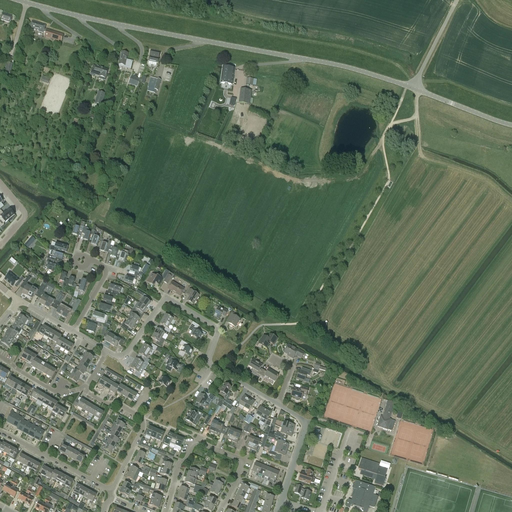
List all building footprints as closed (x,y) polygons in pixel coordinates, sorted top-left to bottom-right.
[(3,13),(1,20),(10,23),(13,15),(3,13)] [(46,29),(46,30),(44,30),(45,24),(32,21),(30,28),(32,29),(32,30),(34,31),(35,30),(43,32),(45,33),(44,37),(61,43),(63,35),(46,29)] [(149,62),(148,65),(156,66),(157,63),(160,52),(150,50),(148,62),(149,62)] [(128,54),(122,52),(119,65),(125,66),(128,54)] [(9,57),(8,63),(7,63),(5,72),(11,74),(13,64),(11,64),(12,57),(9,57)] [(96,66),(96,67),(93,66),(90,74),(95,75),(95,73),(100,75),(100,77),(105,79),(108,70),(96,66)] [(223,67),(221,84),(232,85),(234,69),(223,67)] [(138,79),(137,79),(131,76),(128,83),(134,86),(135,86),(138,79)] [(152,93),(155,94),(156,91),(158,91),(161,80),(157,79),(151,78),(148,88),(153,90),(152,93)] [(241,89),(238,104),(250,105),(252,91),(241,89)] [(105,94),(98,92),(94,104),(101,106),(105,94)] [(0,215),(0,221),(3,225),(8,221),(9,222),(12,219),(11,218),(14,216),(9,211),(4,215),(1,217),(0,215)] [(82,232),(84,227),(80,226),(79,228),(75,226),(72,235),(78,236),(79,231),(82,232)] [(83,240),(89,242),(91,233),(88,233),(89,232),(88,231),(88,230),(88,229),(84,227),(82,232),(82,234),(85,235),(83,240)] [(98,237),(97,237),(97,236),(97,235),(97,234),(96,234),(96,233),(95,232),(94,232),(95,230),(93,229),(92,231),(91,233),(89,242),(88,243),(91,244),(97,246),(99,238),(98,237)] [(32,237),(25,245),(28,248),(35,240),(32,237)] [(110,246),(111,244),(111,242),(109,241),(108,243),(107,243),(106,244),(102,243),(99,251),(105,253),(107,248),(109,249),(110,246)] [(61,253),(62,251),(67,252),(68,247),(56,243),(55,247),(53,247),(52,251),(55,252),(56,252),(61,254),(61,253)] [(117,255),(118,250),(116,250),(117,248),(116,247),(112,246),(110,246),(109,249),(109,250),(112,251),(110,257),(116,258),(117,255)] [(120,251),(118,250),(117,255),(120,256),(118,261),(124,263),(127,255),(128,255),(129,253),(123,251),(123,254),(122,253),(123,250),(120,250),(120,251)] [(52,260),(56,262),(57,259),(62,260),(64,255),(61,253),(61,254),(56,252),(55,252),(52,251),(51,251),(50,255),(49,255),(48,259),(52,260)] [(52,263),(52,260),(48,259),(46,259),(44,268),(44,269),(46,269),(47,268),(55,271),(57,265),(52,263)] [(134,276),(137,276),(137,277),(139,277),(140,273),(138,272),(140,268),(132,265),(130,271),(135,273),(134,276)] [(4,279),(13,287),(18,282),(20,284),(24,279),(22,277),(18,281),(9,273),(4,279)] [(66,280),(68,275),(62,273),(59,281),(64,283),(62,288),(65,289),(66,285),(67,286),(69,281),(66,280)] [(156,282),(160,285),(163,280),(156,276),(156,277),(151,274),(147,282),(153,287),(156,282)] [(137,276),(134,276),(132,275),(131,278),(126,276),(124,282),(132,284),(134,280),(136,281),(137,277),(137,276)] [(168,275),(166,278),(163,282),(167,285),(172,277),(168,275)] [(71,289),(75,290),(76,287),(77,285),(74,284),(76,279),(70,277),(69,281),(67,286),(72,287),(71,289)] [(88,281),(82,279),(81,283),(79,288),(76,287),(75,290),(75,292),(79,293),(80,291),(84,293),(86,285),(88,281)] [(184,290),(172,282),(168,289),(180,297),(184,290)] [(22,293),(28,297),(33,288),(28,284),(24,290),(22,293)] [(116,295),(118,296),(118,293),(120,294),(121,288),(110,284),(108,290),(113,292),(113,294),(116,295)] [(33,288),(28,297),(27,298),(30,300),(31,298),(32,300),(35,296),(38,290),(33,288)] [(196,300),(199,295),(194,292),(189,289),(186,294),(190,296),(187,300),(187,301),(193,305),(196,300)] [(142,300),(140,304),(147,309),(151,303),(148,301),(149,298),(144,295),(137,290),(136,293),(140,295),(143,297),(142,298),(143,298),(142,300)] [(59,294),(55,301),(58,302),(62,296),(64,292),(61,291),(59,294)] [(39,303),(44,306),(49,297),(50,297),(45,294),(44,295),(39,303)] [(114,300),(116,295),(113,294),(111,294),(110,297),(105,295),(103,301),(106,302),(111,303),(113,299),(114,300)] [(55,300),(49,297),(44,306),(49,309),(51,307),(52,307),(55,301),(55,300)] [(114,304),(111,303),(106,302),(105,305),(100,303),(98,309),(99,309),(99,310),(104,311),(110,312),(111,308),(113,309),(114,304)] [(61,316),(66,307),(62,304),(58,311),(56,313),(61,316)] [(134,308),(133,310),(139,314),(140,312),(143,314),(147,309),(140,304),(136,309),(134,308)] [(67,307),(61,316),(66,319),(72,310),(67,307)] [(228,312),(225,310),(224,310),(219,307),(213,316),(219,320),(222,315),(225,317),(228,312)] [(131,317),(128,320),(135,325),(139,319),(137,317),(139,314),(133,310),(132,310),(128,315),(131,317)] [(97,319),(96,322),(102,324),(105,324),(106,321),(104,321),(105,315),(94,312),(92,317),(97,319)] [(235,327),(240,319),(236,317),(237,315),(232,313),(228,319),(231,320),(229,324),(235,327)] [(25,325),(27,321),(29,322),(31,319),(24,315),(23,317),(20,316),(18,319),(17,318),(16,320),(25,325)] [(165,315),(162,320),(170,324),(173,320),(176,322),(178,319),(173,316),(171,319),(165,315)] [(16,322),(14,326),(22,330),(25,325),(16,320),(15,321),(16,322)] [(135,325),(128,320),(126,323),(124,321),(121,326),(122,327),(122,328),(124,330),(125,329),(128,331),(130,329),(132,330),(133,328),(134,329),(136,326),(135,325)] [(160,324),(166,328),(164,330),(169,333),(171,330),(168,329),(170,324),(162,320),(160,324)] [(97,327),(99,327),(100,328),(102,324),(96,322),(95,322),(94,324),(89,323),(86,331),(95,334),(97,327)] [(197,328),(191,325),(188,330),(192,332),(190,335),(199,340),(202,335),(196,331),(197,328)] [(10,330),(17,334),(19,335),(22,330),(14,326),(12,329),(11,328),(10,330)] [(39,333),(44,336),(48,329),(44,326),(39,333)] [(7,332),(6,333),(15,339),(17,334),(10,330),(10,329),(8,333),(7,332)] [(44,336),(48,339),(53,331),(48,329),(44,336)] [(157,329),(154,334),(162,339),(165,334),(168,336),(169,333),(164,330),(163,333),(157,329)] [(53,331),(48,339),(53,341),(57,334),(53,331)] [(105,342),(111,345),(115,337),(109,334),(110,333),(107,332),(104,337),(107,339),(105,342)] [(6,336),(4,339),(12,343),(15,339),(6,333),(5,335),(6,336)] [(53,341),(57,344),(61,338),(62,337),(57,334),(53,341)] [(161,347),(163,345),(159,343),(162,339),(154,334),(152,338),(157,342),(156,344),(161,347)] [(262,344),(262,346),(266,349),(270,343),(274,345),(277,339),(269,335),(267,338),(263,336),(259,343),(262,344)] [(117,348),(118,345),(121,347),(124,342),(121,340),(121,341),(115,337),(111,345),(117,348)] [(56,346),(60,348),(65,341),(61,338),(57,344),(56,346)] [(12,343),(4,339),(2,342),(1,341),(0,342),(0,346),(5,349),(7,347),(9,348),(12,343)] [(65,341),(60,348),(69,354),(74,346),(65,341)] [(189,357),(193,351),(186,347),(188,345),(182,341),(180,345),(183,347),(181,352),(180,352),(178,354),(183,357),(185,354),(189,357)] [(141,350),(149,354),(152,350),(155,352),(156,350),(162,354),(164,351),(157,348),(157,347),(152,344),(150,349),(144,345),(141,350)] [(302,359),(305,354),(298,350),(298,351),(288,345),(284,353),(288,355),(287,356),(293,359),(296,355),(302,359)] [(143,360),(148,363),(150,361),(147,359),(149,354),(141,350),(139,354),(145,358),(143,360)] [(32,354),(26,351),(22,358),(27,361),(32,354)] [(32,364),(35,359),(36,359),(37,357),(32,354),(27,361),(32,364)] [(87,354),(84,358),(91,362),(94,358),(87,354)] [(169,360),(166,365),(177,371),(180,366),(174,362),(175,359),(170,356),(168,359),(169,360)] [(84,358),(81,362),(89,367),(91,362),(84,358)] [(31,366),(36,369),(40,362),(36,359),(35,359),(32,364),(31,366)] [(146,366),(148,363),(143,360),(142,363),(136,360),(133,364),(144,370),(146,366)] [(259,375),(260,376),(263,371),(260,369),(262,366),(252,360),(248,366),(258,372),(257,374),(259,375)] [(41,373),(46,365),(47,362),(45,361),(43,364),(40,362),(36,369),(41,373)] [(86,371),(89,367),(81,362),(79,367),(86,371)] [(133,364),(130,369),(136,372),(135,374),(140,378),(142,375),(144,370),(133,364)] [(41,373),(47,376),(51,368),(46,365),(41,373)] [(79,367),(76,371),(82,375),(83,376),(86,371),(79,367)] [(52,379),(56,371),(51,368),(47,376),(52,379)] [(6,379),(9,372),(4,369),(0,376),(0,381),(5,384),(7,380),(6,379)] [(263,371),(260,376),(264,378),(265,376),(275,382),(278,375),(269,369),(267,373),(263,371)] [(75,370),(72,375),(79,379),(82,375),(76,371),(75,370)] [(299,371),(296,379),(304,382),(306,375),(309,376),(311,371),(308,370),(307,373),(299,371)] [(79,379),(72,375),(69,379),(71,381),(76,384),(79,379)] [(6,385),(11,388),(16,380),(11,377),(6,385)] [(167,388),(170,382),(162,377),(159,383),(167,388)] [(99,385),(104,388),(108,381),(103,378),(99,385)] [(21,384),(16,380),(11,388),(17,391),(21,384)] [(104,388),(110,391),(114,384),(108,381),(104,388)] [(17,391),(22,394),(26,386),(21,384),(17,391)] [(117,392),(119,388),(114,384),(110,391),(116,395),(117,392)] [(225,384),(220,392),(226,395),(225,398),(227,399),(231,394),(228,393),(231,387),(225,384)] [(32,390),(26,386),(22,394),(27,397),(32,390)] [(117,392),(122,396),(126,389),(121,386),(119,388),(117,392)] [(306,396),(308,389),(301,388),(301,391),(293,389),(290,396),(295,398),(295,400),(296,401),(298,402),(299,401),(300,399),(301,400),(303,395),(306,396)] [(122,396),(127,399),(131,392),(126,389),(122,396)] [(32,397),(37,401),(41,393),(36,390),(32,397)] [(131,392),(127,399),(133,402),(137,395),(131,392)] [(41,393),(37,401),(43,404),(47,397),(41,393)] [(203,406),(208,398),(211,400),(212,397),(206,393),(205,393),(203,396),(201,394),(196,403),(203,406)] [(239,405),(244,408),(249,399),(244,396),(239,405)] [(43,404),(48,407),(52,400),(47,397),(43,404)] [(249,411),(255,402),(249,399),(244,408),(249,411)] [(57,405),(58,403),(58,402),(55,400),(55,401),(52,400),(48,407),(54,410),(57,405)] [(78,407),(83,410),(87,403),(82,400),(80,402),(77,400),(74,406),(76,407),(78,407)] [(391,420),(389,419),(395,404),(388,401),(382,417),(381,417),(377,426),(388,430),(391,420)] [(83,410),(82,412),(84,414),(85,411),(88,413),(92,406),(87,403),(83,410)] [(52,412),(58,415),(62,408),(57,405),(54,410),(52,412)] [(88,413),(94,416),(98,410),(92,406),(88,413)] [(256,415),(261,418),(267,409),(261,406),(256,415)] [(68,411),(62,408),(58,415),(63,419),(68,411)] [(266,421),(272,412),(267,409),(261,418),(266,421)] [(99,420),(104,413),(98,410),(94,416),(99,420)] [(7,422),(12,425),(17,417),(16,416),(13,414),(14,412),(12,411),(10,414),(11,414),(7,422)] [(191,411),(185,420),(193,425),(197,418),(199,420),(201,417),(191,411)] [(23,420),(22,419),(18,417),(19,415),(17,414),(16,416),(17,417),(12,425),(18,428),(23,420)] [(23,417),(22,419),(23,420),(18,428),(17,430),(23,433),(27,424),(26,423),(23,422),(25,418),(23,417)] [(127,423),(119,418),(116,422),(118,422),(117,424),(115,423),(114,425),(123,430),(124,428),(125,429),(127,427),(125,426),(127,423)] [(33,427),(32,426),(29,425),(30,422),(28,421),(26,423),(27,424),(23,433),(28,436),(33,427)] [(208,432),(214,434),(218,424),(212,422),(208,432)] [(284,422),(282,428),(293,432),(295,426),(284,422)] [(36,425),(33,424),(32,426),(33,427),(28,436),(34,439),(39,430),(38,429),(34,428),(36,425)] [(219,436),(221,434),(223,427),(224,426),(218,424),(214,434),(219,436)] [(113,431),(120,435),(121,433),(123,433),(124,431),(123,430),(114,425),(112,427),(111,430),(113,431)] [(146,435),(151,437),(155,429),(151,428),(152,427),(150,426),(146,435)] [(39,427),(38,429),(39,430),(34,439),(40,442),(45,433),(40,431),(41,428),(39,427)] [(280,438),(281,439),(283,435),(291,437),(293,432),(282,428),(280,433),(276,432),(276,434),(269,431),(268,434),(280,438)] [(151,437),(156,440),(160,430),(158,430),(158,431),(155,429),(151,437)] [(226,439),(231,441),(235,431),(230,429),(226,439)] [(165,434),(161,432),(162,431),(160,430),(156,440),(161,442),(165,434)] [(112,436),(117,439),(119,437),(120,438),(121,436),(120,435),(113,431),(111,433),(110,432),(108,434),(110,435),(112,436)] [(237,443),(241,433),(235,431),(231,441),(237,443)] [(167,438),(165,438),(162,444),(169,447),(170,444),(174,434),(173,434),(173,435),(169,434),(167,438)] [(170,444),(175,446),(179,438),(176,436),(176,435),(174,434),(170,444)] [(278,441),(276,447),(286,451),(288,445),(279,442),(280,438),(268,434),(268,436),(267,437),(274,439),(274,440),(278,441)] [(110,438),(109,437),(107,440),(116,445),(118,442),(119,443),(120,441),(117,439),(112,436),(110,438)] [(245,446),(251,449),(255,439),(249,437),(245,446)] [(182,439),(179,438),(175,446),(180,448),(185,439),(183,438),(182,439)] [(106,445),(107,445),(114,449),(115,450),(116,447),(116,448),(118,446),(116,445),(107,440),(106,439),(105,441),(104,441),(102,443),(106,445)] [(255,439),(251,449),(256,451),(260,441),(255,439)] [(4,453),(8,446),(6,445),(6,443),(4,442),(3,443),(2,445),(3,445),(0,449),(0,451),(2,452),(1,454),(3,455),(4,453)] [(8,457),(9,456),(13,448),(12,448),(10,447),(11,446),(9,444),(8,446),(4,453),(6,455),(6,456),(8,457)] [(60,452),(65,455),(69,448),(70,446),(67,445),(66,447),(63,445),(62,448),(60,451),(60,452)] [(114,449),(107,445),(106,445),(105,447),(103,446),(102,449),(104,450),(111,454),(112,451),(114,452),(115,450),(114,449)] [(13,447),(12,448),(13,448),(9,456),(11,457),(10,459),(15,461),(17,456),(15,455),(17,451),(15,450),(16,448),(13,447)] [(285,456),(286,451),(276,447),(274,453),(269,451),(268,454),(275,456),(276,454),(285,456)] [(70,458),(74,451),(69,448),(65,455),(70,458)] [(70,458),(76,461),(80,454),(81,452),(78,451),(77,453),(74,451),(70,458)] [(140,451),(137,457),(143,460),(146,454),(140,451)] [(155,455),(150,453),(147,458),(154,461),(155,458),(154,458),(155,455)] [(22,467),(23,465),(26,458),(24,456),(25,455),(23,454),(18,462),(20,464),(19,466),(22,467)] [(80,454),(76,461),(82,464),(86,457),(80,454)] [(26,458),(23,465),(25,466),(24,468),(26,469),(27,467),(31,460),(29,459),(30,457),(27,456),(26,458)] [(137,457),(134,462),(140,465),(144,467),(145,464),(141,463),(143,460),(137,457)] [(165,466),(164,469),(170,471),(172,465),(166,463),(167,459),(164,458),(162,457),(159,464),(162,465),(164,465),(165,466)] [(32,470),(36,462),(33,461),(34,460),(32,459),(31,460),(27,467),(30,469),(29,470),(31,472),(32,470)] [(384,478),(386,470),(378,468),(379,465),(361,459),(358,469),(361,470),(360,473),(363,474),(363,476),(375,480),(374,484),(382,486),(385,478),(384,478)] [(36,461),(36,462),(32,470),(34,471),(33,473),(36,474),(40,465),(38,464),(39,462),(36,461)] [(258,477),(259,474),(258,474),(261,465),(256,462),(252,471),(257,473),(255,476),(258,477)] [(210,464),(208,470),(206,474),(208,474),(209,471),(214,473),(217,466),(210,464)] [(258,474),(259,474),(262,476),(261,479),(262,479),(264,480),(265,477),(264,476),(267,467),(261,465),(258,474)] [(49,470),(47,469),(48,467),(46,466),(41,475),(43,476),(42,478),(45,479),(46,477),(50,470),(49,470)] [(2,471),(9,475),(12,471),(4,467),(2,471)] [(138,470),(132,467),(130,472),(136,475),(138,476),(141,471),(138,470)] [(269,482),(271,479),(270,479),(273,470),(267,467),(264,476),(265,477),(269,478),(267,481),(269,482)] [(162,474),(169,476),(170,471),(164,469),(161,468),(159,474),(162,474)] [(189,471),(187,477),(196,480),(197,477),(197,476),(199,477),(200,475),(205,477),(206,474),(208,470),(201,468),(200,471),(199,471),(190,468),(189,472),(189,471)] [(50,480),(51,478),(54,472),(52,471),(53,470),(50,469),(49,470),(50,470),(46,477),(48,479),(47,480),(49,482),(50,480)] [(55,483),(56,481),(60,474),(59,473),(57,472),(58,471),(56,470),(55,471),(54,472),(51,478),(54,480),(53,481),(55,483)] [(270,479),(271,479),(274,480),(273,483),(275,484),(277,481),(276,481),(279,472),(273,470),(270,479)] [(305,474),(305,475),(304,475),(301,474),(299,480),(310,483),(313,484),(314,483),(315,480),(315,479),(312,478),(313,476),(312,476),(313,473),(306,471),(305,474)] [(56,481),(58,482),(57,484),(59,485),(60,483),(64,476),(62,475),(62,473),(60,472),(59,473),(60,474),(56,481)] [(136,482),(139,477),(138,476),(136,475),(130,472),(127,478),(133,481),(136,482)] [(64,487),(65,486),(69,478),(66,477),(67,476),(65,474),(64,476),(60,483),(63,485),(62,486),(64,487)] [(3,491),(9,494),(16,481),(17,479),(14,477),(9,486),(6,485),(3,491)] [(67,487),(66,489),(69,490),(70,488),(73,481),(71,480),(72,478),(69,477),(69,478),(65,486),(67,487)] [(185,483),(194,486),(196,480),(187,477),(185,483)] [(213,487),(220,491),(223,485),(225,481),(221,479),(219,483),(216,481),(214,484),(210,483),(209,485),(213,487)] [(139,486),(144,488),(145,485),(147,480),(145,480),(143,485),(139,482),(137,485),(139,486)] [(15,497),(18,492),(14,490),(19,482),(16,481),(9,494),(15,497)] [(352,507),(354,506),(361,508),(362,511),(363,511),(362,511),(367,511),(369,507),(374,508),(375,508),(378,498),(377,496),(373,495),(375,487),(355,481),(353,489),(354,489),(351,497),(352,497),(351,501),(348,500),(345,508),(350,509),(350,507),(352,507)] [(125,482),(122,487),(128,490),(131,485),(125,482)] [(202,488),(200,490),(208,494),(209,491),(204,489),(206,484),(203,483),(202,486),(201,487),(202,488)] [(78,485),(73,495),(78,497),(79,495),(83,488),(80,487),(81,485),(79,484),(78,485)] [(165,487),(159,485),(155,484),(154,489),(150,488),(150,491),(156,493),(157,491),(164,493),(165,487)] [(255,496),(258,491),(257,490),(259,487),(251,484),(250,488),(254,490),(252,496),(254,497),(255,496)] [(240,490),(246,494),(249,488),(242,485),(240,490)] [(84,498),(84,497),(87,490),(85,489),(86,487),(83,486),(83,488),(79,495),(81,496),(80,498),(83,500),(84,498)] [(304,490),(301,489),(302,487),(297,486),(294,493),(299,495),(302,496),(301,498),(309,501),(311,493),(304,491),(304,490)] [(39,487),(34,496),(38,498),(43,489),(39,487)] [(131,492),(128,491),(128,490),(122,487),(119,493),(125,496),(128,497),(131,492)] [(181,487),(179,493),(185,495),(188,495),(189,490),(187,489),(181,487)] [(213,487),(210,493),(218,496),(220,491),(213,487)] [(87,502),(88,500),(92,493),(89,491),(90,490),(88,489),(87,490),(84,497),(84,498),(86,499),(85,501),(87,502)] [(28,495),(27,497),(24,503),(30,506),(33,500),(30,498),(31,495),(33,491),(31,490),(29,494),(28,495)] [(240,490),(237,496),(244,499),(246,494),(240,490)] [(95,492),(92,491),(92,493),(88,500),(90,501),(89,503),(92,504),(93,503),(97,495),(94,494),(95,492)] [(27,497),(21,493),(18,499),(24,503),(27,497)] [(185,495),(179,493),(177,498),(186,501),(188,496),(188,495),(185,495)] [(153,494),(151,500),(160,503),(162,497),(156,495),(153,494)] [(266,498),(265,501),(272,503),(274,497),(265,495),(265,498),(266,498)] [(237,496),(234,502),(241,505),(244,499),(237,496)] [(209,497),(207,503),(214,507),(217,501),(209,497)] [(158,509),(160,503),(151,500),(149,506),(158,509)] [(44,503),(40,501),(39,502),(36,508),(42,511),(45,505),(44,504),(44,503)] [(265,501),(263,507),(270,509),(272,503),(265,501)] [(234,502),(231,507),(238,510),(241,505),(234,502)] [(46,503),(45,505),(42,511),(48,511),(51,509),(52,506),(48,504),(46,503)] [(185,506),(176,503),(174,509),(183,511),(185,506)] [(211,511),(214,507),(207,503),(204,509),(211,511)]
